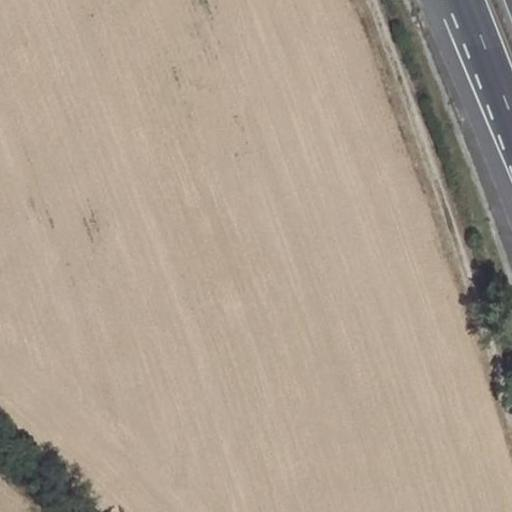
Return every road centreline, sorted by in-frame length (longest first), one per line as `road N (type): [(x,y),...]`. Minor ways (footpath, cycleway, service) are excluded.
road 1 (track): [(511,443),(364,0)]
road 2 (trunk): [(466,0),(511,118)]
